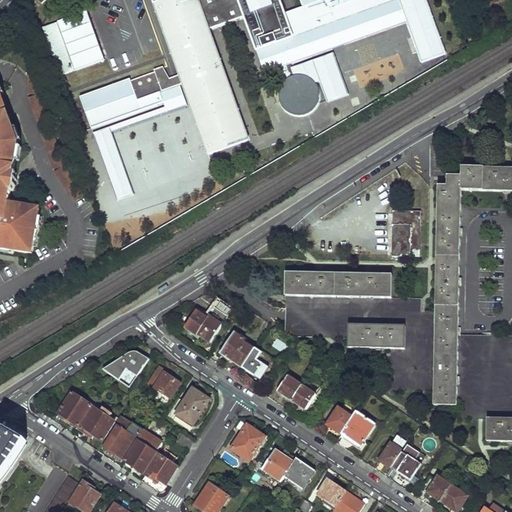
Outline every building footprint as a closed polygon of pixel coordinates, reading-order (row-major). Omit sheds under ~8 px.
[(38,0),(36,2),(45,10),(53,0),(38,0)] [(127,82),(101,91),(107,112),(178,87),(183,100),(200,147),(202,146),(205,154),(245,139),(242,132),(244,131),(196,0),(156,0),(157,2),(151,5),(154,13),(152,15),(174,75),(166,78),(158,68),(151,71),(152,74),(127,83),(127,82)] [(265,0),(247,0),(256,21),(259,20),(271,16),(272,15),(265,0)] [(326,26),(255,51),(263,74),(285,66),(289,78),(287,79),(286,80),(285,81),(282,83),(281,84),(280,87),(279,90),(278,92),(278,94),(278,97),(278,99),(279,102),(280,105),(282,108),(284,110),(285,112),(287,113),(290,114),(292,115),(295,116),(298,116),(300,116),(304,116),(307,114),(309,114),(311,112),(313,111),(315,109),(316,107),(318,103),(318,102),(319,99),(319,96),(318,92),(318,89),(316,86),(315,84),(314,82),(311,80),(309,78),(306,77),(303,76),(299,76),(296,76),(293,76),(289,65),(426,17),(437,47),(462,38),(448,0),(428,7),(425,0),(398,0),(356,15),(355,13),(369,8),(367,3),(376,0),(347,0),(336,4),(334,5),(332,0),(305,0),(313,22),(324,19),(326,26)] [(19,14),(9,27),(22,38),(26,33),(19,14)] [(59,25),(41,31),(58,76),(75,70),(76,71),(101,61),(84,14),(59,23),(59,25)] [(271,16),(259,20),(266,39),(278,35),(271,16)] [(402,77),(403,56),(351,55),(350,76),(402,77)] [(38,95),(38,77),(29,77),(29,95),(38,95)] [(132,190),(108,127),(164,107),(183,100),(178,87),(107,112),(84,121),(115,197),(132,190)] [(0,221),(6,222),(1,249),(33,254),(36,237),(32,236),(34,226),(37,227),(40,209),(9,205),(19,144),(9,116),(0,91),(0,221)] [(107,112),(101,91),(76,100),(84,121),(107,112)] [(54,171),(63,168),(38,95),(30,98),(54,171)] [(84,203),(63,168),(56,173),(77,208),(84,203)] [(462,180),(462,187),(447,187),(438,187),(436,267),(433,404),(454,405),(456,404),(460,268),(462,208),(461,193),(511,194),(511,171),(462,171),(462,180)] [(393,212),(393,256),(420,256),(421,212),(393,212)] [(286,273),(285,296),(392,297),(392,275),(286,273)] [(197,308),(185,326),(209,342),(233,307),(216,296),(205,313),(197,308)] [(349,324),(348,337),(348,347),(389,348),(404,349),(405,325),(349,324)] [(222,350),(227,353),(225,356),(242,366),(254,347),(243,341),(244,338),(235,332),(222,350)] [(254,347),(242,366),(260,378),(269,366),(257,358),(262,350),(255,346),(254,347)] [(263,352),(259,358),(270,366),(274,359),(263,352)] [(106,371),(122,382),(129,371),(139,378),(151,360),(139,353),(137,353),(135,353),(133,353),(129,354),(106,371)] [(150,384),(171,399),(181,384),(167,375),(168,373),(160,368),(150,384)] [(122,382),(132,388),(139,378),(129,371),(122,382)] [(288,376),(277,391),(291,401),(302,385),(288,376)] [(302,385),(291,401),(305,410),(316,394),(302,385)] [(178,414),(196,426),(212,400),(194,389),(185,402),(179,398),(169,415),(175,419),(178,414)] [(74,394),(60,415),(79,428),(93,407),(95,407),(100,399),(93,394),(87,403),(74,394)] [(337,408),(327,425),(341,435),(356,412),(345,404),(341,410),(337,408)] [(96,408),(81,430),(90,437),(92,434),(104,442),(117,422),(96,408)] [(356,412),(341,435),(352,442),(354,439),(361,444),(375,424),(356,412)] [(511,418),(487,417),(486,442),(511,442),(511,418)] [(106,448),(124,460),(136,440),(138,441),(143,433),(145,431),(134,424),(128,433),(120,428),(116,434),(114,433),(108,443),(109,444),(106,448)] [(232,450),(251,462),(267,438),(248,426),(232,450)] [(153,440),(155,438),(145,431),(143,433),(153,440)] [(140,442),(126,462),(135,467),(136,465),(146,472),(158,455),(157,454),(164,444),(155,438),(153,440),(143,433),(138,441),(140,442)] [(397,434),(380,460),(391,467),(402,451),(400,450),(406,440),(397,434)] [(0,478),(7,471),(14,461),(25,444),(7,435),(0,445),(0,478)] [(179,442),(191,450),(196,443),(184,435),(179,442)] [(402,451),(391,467),(410,480),(421,463),(402,450),(402,451)] [(264,470),(283,483),(285,479),(298,460),(291,455),(289,460),(276,451),(264,470)] [(160,456),(147,476),(164,487),(166,484),(168,485),(179,469),(160,456)] [(285,479),(303,491),(316,472),(298,460),(285,479)] [(136,465),(135,467),(145,475),(146,472),(136,465)] [(496,475),(488,486),(494,490),(502,479),(496,475)] [(63,511),(80,484),(69,477),(46,511),(63,511)] [(422,488),(441,501),(451,486),(437,477),(435,480),(429,477),(422,488)] [(84,483),(71,503),(85,511),(91,511),(102,496),(99,495),(100,493),(84,483)] [(322,498),(337,509),(348,493),(333,483),(322,498)] [(196,506),(204,511),(220,511),(229,498),(210,485),(196,506)] [(451,486),(441,501),(456,511),(467,497),(451,486)] [(362,511),(366,506),(348,493),(337,509),(335,511),(362,511)] [(308,511),(312,506),(306,502),(298,511),(308,511)]
